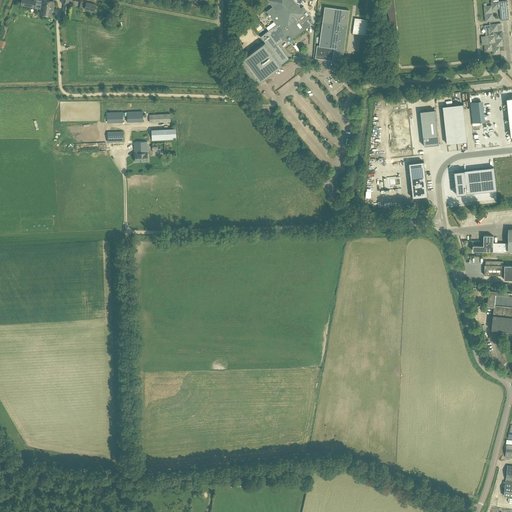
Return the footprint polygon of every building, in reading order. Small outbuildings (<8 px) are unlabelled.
[(21,0),(20,6),(21,6),(40,9),(39,14),(51,16),(54,2),(44,0),(41,0),(42,2),(36,1),(29,0),(21,0)] [(266,11),(268,14),(268,15),(267,16),(268,17),(268,18),(269,18),(270,18),(271,17),(276,25),(276,30),(277,31),(275,32),(282,42),(284,40),(286,42),(289,41),(290,43),(293,41),(295,43),(292,39),(310,25),(307,20),(312,17),(305,8),(303,10),(301,8),(300,9),(299,8),(300,8),(300,7),(299,6),(299,5),(298,5),(297,5),(293,0),(267,0),(273,7),(266,11)] [(491,2),(491,6),(484,7),(486,22),(493,21),(492,10),(499,9),(500,20),(508,19),(506,1),(491,2)] [(85,10),(95,12),(96,5),(86,2),(85,10)] [(315,58),(333,61),(333,59),(342,60),(349,10),(324,7),(319,46),(317,45),(315,58)] [(113,17),(106,22),(113,30),(119,25),(113,17)] [(353,33),(368,35),(369,23),(355,21),(353,33)] [(482,37),(482,45),(484,44),(485,52),(493,51),(493,55),(500,54),(500,50),(504,50),(502,31),(498,31),(497,24),(490,25),(491,36),(482,37)] [(265,44),(264,43),(242,60),(244,62),(241,65),(254,83),(258,80),(260,83),(281,66),(280,65),(288,59),(278,45),(282,42),(275,32),(277,31),(276,30),(276,25),(261,37),(265,43),(265,44)] [(453,105),(442,106),(443,111),(443,114),(444,119),(445,126),(445,131),(447,145),(457,143),(467,142),(466,129),(465,122),(464,114),(463,109),(463,106),(463,104),(453,105)] [(435,110),(421,112),(424,146),(439,145),(435,110)] [(149,115),(150,123),(170,122),(170,114),(149,115)] [(152,131),(152,141),(176,140),(175,129),(152,131)] [(107,132),(108,142),(123,141),(123,131),(107,132)] [(134,142),(135,153),(135,162),(148,161),(147,141),(134,142)] [(165,143),(152,144),(153,152),(165,151),(165,143)] [(424,161),(408,163),(412,198),(427,196),(424,161)] [(511,165),(499,167),(501,189),(511,188),(511,165)] [(456,195),(496,191),(494,167),(454,172),(456,195)] [(472,216),(465,216),(464,227),(473,227),(473,225),(472,225),(472,216)] [(473,251),(493,251),(493,244),(493,236),(483,235),(483,246),(473,246),(473,251)] [(493,244),(493,251),(493,252),(507,252),(507,245),(493,244)] [(484,262),(484,258),(467,258),(467,262),(471,262),(471,269),(476,269),(476,267),(480,267),(480,262),(484,262)] [(503,261),(499,261),(485,261),(485,265),(484,265),(484,275),(504,275),(504,279),(511,279),(511,265),(504,266),(504,265),(503,265),(503,261)] [(487,306),(493,307),(491,330),(511,331),(511,296),(508,296),(509,293),(489,290),(487,306)] [(500,509),(511,509),(511,501),(510,501),(509,505),(503,505),(503,499),(502,499),(501,504),(500,504),(500,509)]
